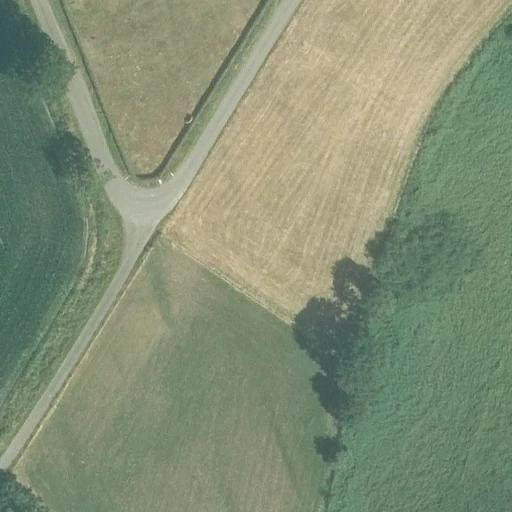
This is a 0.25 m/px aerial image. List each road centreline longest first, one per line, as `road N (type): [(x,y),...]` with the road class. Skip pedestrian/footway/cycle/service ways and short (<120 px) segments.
road 1 (unclassified): [(0,471),(130,259),(142,205)]
road 2 (unclassified): [(142,205),(176,185),(290,0)]
road 3 (unclassified): [(142,205),(109,174),(38,0)]
